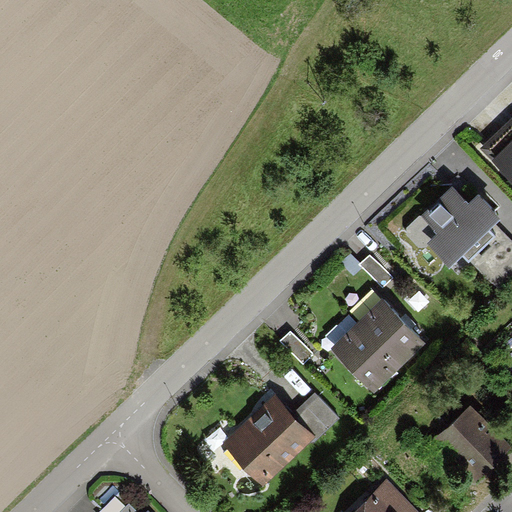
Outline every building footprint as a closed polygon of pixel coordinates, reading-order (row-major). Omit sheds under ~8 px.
[(511,118),(483,147),(511,175),(511,118)] [(466,197),(450,181),(426,205),(441,219),(427,233),(450,256),(460,246),(490,275),(511,253),(511,248),(483,220),(496,207),(476,187),(466,197)] [(392,278),(370,255),(360,264),(382,287),(392,278)] [(426,346),(383,302),(334,349),(354,371),(376,393),(426,346)] [(288,331),(278,340),(300,364),(310,355),(288,331)] [(292,410),(274,391),(222,439),(262,482),(333,416),(311,392),(292,410)] [(511,448),(473,405),(434,441),(474,484),(511,448)] [(419,511),(385,477),(348,511),(419,511)]
